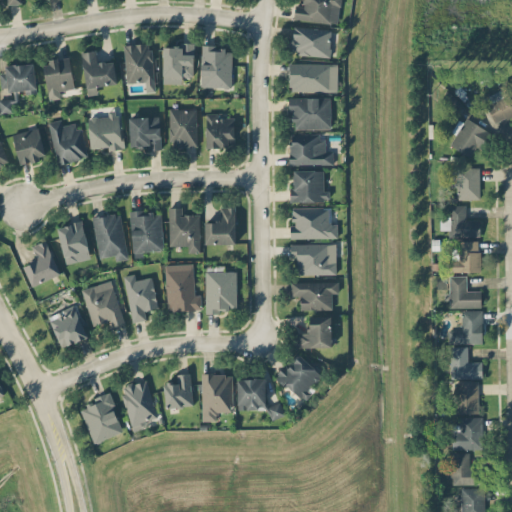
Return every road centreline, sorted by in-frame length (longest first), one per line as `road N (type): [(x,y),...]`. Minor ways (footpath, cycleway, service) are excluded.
road 1 (residential): [(263,0),(259,341)]
road 2 (residential): [(260,22),(168,13),(0,33)]
road 3 (residential): [(19,209),(130,182),(260,179)]
road 4 (residential): [(259,341),(122,352),(36,390)]
road 5 (residential): [(0,322),(60,446),(74,511)]
road 6 (residential): [(511,386),(511,235)]
